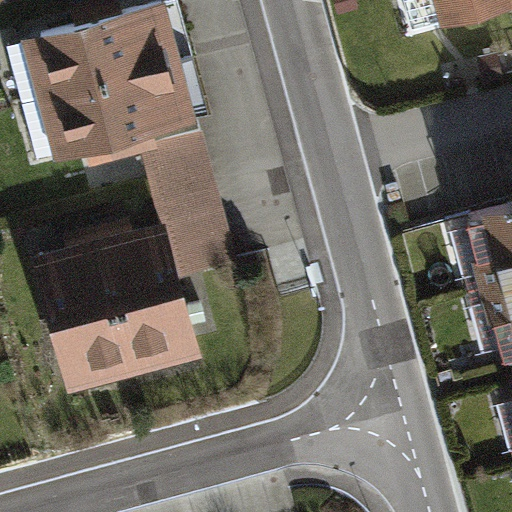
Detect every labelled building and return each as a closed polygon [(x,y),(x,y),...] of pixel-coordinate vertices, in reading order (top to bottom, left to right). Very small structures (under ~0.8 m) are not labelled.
[(10,41),(25,94),(194,50),(181,0),(150,0),(37,30),(38,33),(10,41)] [(510,0),(404,0),(412,27),(511,0),(510,0)] [(194,50),(25,94),(39,149),(67,141),(68,145),(210,108),(194,50)] [(164,209),(221,193),(204,131),(147,147),(164,209)] [(167,218),(104,236),(138,359),(201,341),(182,272),(239,257),(221,193),(164,209),(167,218)] [(511,201),(463,215),(478,272),(462,276),(470,307),(487,302),(503,361),(511,358),(511,201)] [(104,236),(41,253),(75,376),(138,359),(104,236)]
